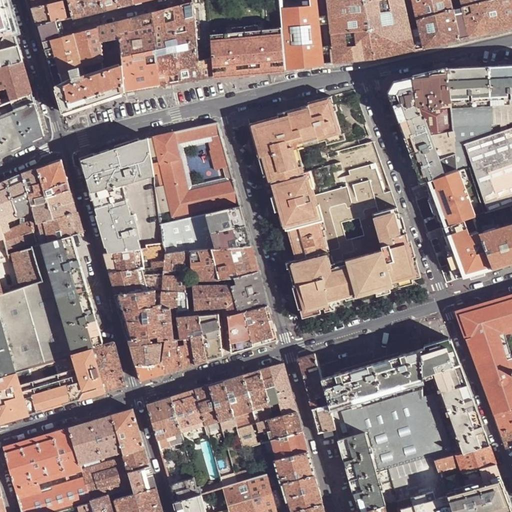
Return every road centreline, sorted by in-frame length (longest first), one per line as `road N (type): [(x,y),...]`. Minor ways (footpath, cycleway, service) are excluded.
road 1 (tertiary): [(61,142),(135,393)]
road 2 (residential): [(227,102),(289,348)]
road 3 (residential): [(444,303),(363,72)]
road 4 (residential): [(511,489),(444,303)]
road 5 (residential): [(227,102),(61,142)]
road 6 (residential): [(289,348),(331,511)]
road 7 (residential): [(444,303),(289,348)]
road 8 (residential): [(289,348),(135,393)]
road 9 (residential): [(511,42),(363,72)]
road 10 (tertiary): [(20,0),(61,142)]
road 11 (residential): [(135,393),(0,433)]
road 12 (residential): [(363,72),(227,102)]
road 13 (tertiary): [(135,393),(169,511)]
